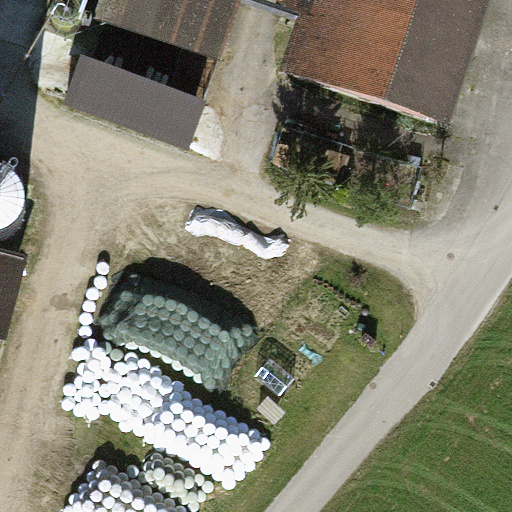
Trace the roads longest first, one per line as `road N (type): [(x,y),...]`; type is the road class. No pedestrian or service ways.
road 1 (track): [(488,296),(440,257),(214,182),(0,130)]
road 2 (unclassified): [(303,511),(488,296)]
